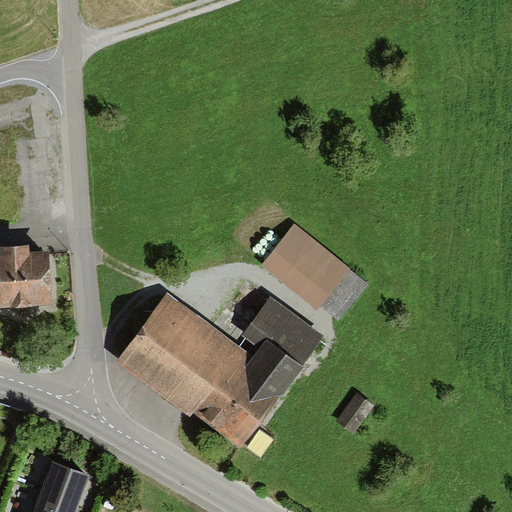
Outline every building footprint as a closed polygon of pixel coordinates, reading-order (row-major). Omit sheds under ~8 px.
[(292,231),(265,264),(330,318),(358,285),(292,231)] [(0,307),(51,304),(48,253),(29,254),(29,249),(1,250),(2,257),(0,256),(0,307)] [(164,301),(117,367),(191,419),(195,413),(240,444),(313,339),(272,310),(240,355),(164,301)] [(352,430),(367,403),(352,395),(337,422),(352,430)] [(75,511),(89,473),(51,460),(32,511),(75,511)]
